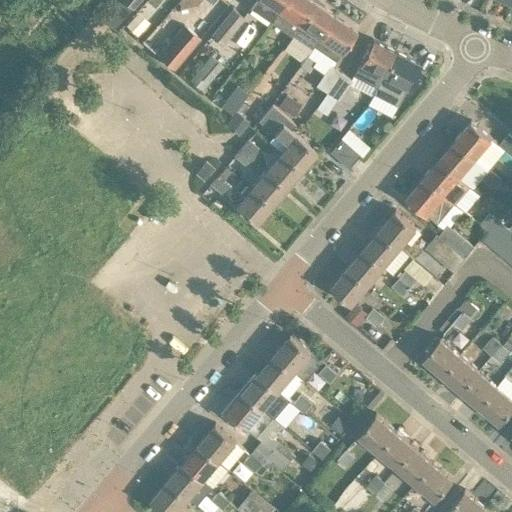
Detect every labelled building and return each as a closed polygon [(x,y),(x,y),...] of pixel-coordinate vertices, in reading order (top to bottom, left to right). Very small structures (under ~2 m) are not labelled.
[(140,0),(116,0),(101,18),(113,29),(132,7),(133,9),(140,0)] [(272,21),(287,0),(255,0),(251,7),(272,21)] [(300,24),(315,2),(312,0),(287,0),(272,21),(292,35),(300,24)] [(292,35),(313,48),(335,15),(315,2),(292,35)] [(223,45),(244,18),(233,8),(211,35),(223,45)] [(137,37),(149,23),(137,13),(125,27),(137,37)] [(335,15),(313,48),(334,63),(357,30),(335,15)] [(174,69),(199,38),(184,25),(158,56),(174,69)] [(355,73),(378,85),(396,51),(372,39),(355,73)] [(396,51),(378,85),(374,92),(399,104),(402,97),(419,63),(396,51)] [(191,78),(203,89),(225,65),(213,54),(191,78)] [(308,71),(315,61),(307,56),(300,66),(308,71)] [(316,86),(327,93),(341,72),(330,65),(316,86)] [(341,72),(327,93),(339,100),(353,79),(341,72)] [(233,115),(249,93),(237,85),(221,106),(233,115)] [(286,95),(277,106),(291,117),(300,106),(286,95)] [(286,145),(280,152),(301,170),(316,152),(291,130),(296,124),(273,104),(258,121),(286,145)] [(240,134),(249,122),(236,112),(227,125),(240,134)] [(471,121),(455,140),(475,157),(491,138),(471,121)] [(0,496),(21,503),(28,478),(39,482),(55,432),(75,439),(83,414),(94,417),(101,393),(111,396),(122,362),(136,367),(146,337),(105,324),(110,311),(82,303),(74,296),(155,199),(88,143),(74,159),(30,122),(0,157),(0,214),(36,244),(6,281),(21,293),(0,318),(0,496)] [(511,154),(511,136),(509,134),(500,144),(511,154)] [(348,168),(360,155),(342,139),(330,151),(348,168)] [(248,140),(241,148),(254,159),(261,151),(248,140)] [(475,157),(455,140),(439,159),(459,176),(475,157)] [(254,159),(241,148),(234,156),(235,157),(227,166),(239,176),(254,159)] [(301,170),(280,152),(266,170),(286,187),(301,170)] [(471,186),(459,176),(439,159),(423,178),(455,205),(471,186)] [(204,179),(213,168),(206,162),(197,173),(204,179)] [(230,187),(223,180),(231,172),(225,167),(211,184),(223,195),(230,187)] [(286,187),(266,170),(251,187),(272,204),(286,187)] [(495,188),(502,179),(491,170),(484,179),(495,188)] [(455,205),(423,178),(407,197),(438,225),(455,205)] [(272,204),(251,187),(236,205),(256,223),(272,204)] [(380,230),(400,247),(417,227),(396,210),(380,230)] [(487,231),(498,219),(490,212),(479,224),(487,231)] [(491,246),(507,227),(498,219),(487,231),(482,237),(491,246)] [(439,237),(464,258),(474,246),(449,225),(439,237)] [(501,254),(511,241),(511,230),(507,227),(491,246),(501,254)] [(400,247),(380,230),(364,248),(384,266),(400,247)] [(464,259),(464,258),(439,237),(438,236),(426,249),(453,272),(464,259)] [(510,262),(511,260),(511,241),(501,254),(510,262)] [(384,266),(364,248),(348,267),(368,284),(384,266)] [(400,279),(410,287),(416,280),(424,287),(434,276),(416,261),(400,279)] [(368,284),(348,267),(331,287),(352,304),(368,284)] [(410,287),(400,279),(394,287),(404,295),(410,287)] [(355,302),(344,316),(357,327),(368,313),(355,302)] [(461,330),(471,319),(462,311),(457,307),(440,328),(445,331),(453,322),(461,330)] [(374,309),(367,317),(378,326),(384,318),(374,309)] [(274,354),(295,372),(306,381),(323,361),(291,334),(274,354)] [(493,355),(502,343),(493,336),(483,348),(493,355)] [(442,374),(459,354),(440,337),(422,358),(442,374)] [(500,362),(510,350),(504,345),(502,343),(493,355),(500,362)] [(295,372),(274,354),(258,373),(279,391),(295,372)] [(459,354),(442,374),(461,391),(479,370),(459,354)] [(331,382),(337,374),(327,365),(320,373),(331,382)] [(479,370),(461,391),(480,407),(498,386),(479,370)] [(279,391),(258,373),(242,392),(273,417),(274,418),(289,399),(279,391)] [(511,398),(498,386),(480,407),(499,424),(511,408),(511,398)] [(273,417),(242,392),(226,411),(256,437),(273,417)] [(305,412),(312,404),(301,395),(294,403),(305,412)] [(360,435),(379,451),(396,431),(377,414),(360,435)] [(341,433),(348,424),(339,416),(331,426),(341,433)] [(199,444),(220,461),(237,441),(216,423),(199,444)] [(396,431),(379,451),(397,467),(415,447),(396,431)] [(256,447),(271,460),(282,469),(294,455),(274,438),(273,439),(268,435),(263,441),(262,441),(256,447)] [(317,445),(309,437),(304,443),(323,458),(331,449),(321,440),(317,445)] [(220,461),(199,444),(183,462),(204,480),(220,461)] [(271,460),(256,447),(244,462),(255,472),(263,463),(266,466),(271,460)] [(415,447),(397,467),(416,483),(434,462),(415,447)] [(345,468),(355,456),(346,449),(338,458),(339,459),(338,461),(345,468)] [(309,453),(301,463),(310,471),(318,461),(309,453)] [(212,487),(204,480),(183,462),(167,481),(188,498),(197,506),(212,487)] [(434,462),(416,483),(436,500),(453,479),(434,462)] [(367,487),(375,493),(385,481),(377,475),(367,487)] [(176,511),(188,498),(167,481),(151,500),(164,511),(176,511)] [(385,481),(375,493),(384,500),(394,488),(385,481)] [(241,511),(271,511),(275,508),(253,489),(237,508),(241,511)] [(480,511),(485,507),(465,490),(446,511),(480,511)] [(223,510),(230,502),(218,492),(211,500),(223,510)]
